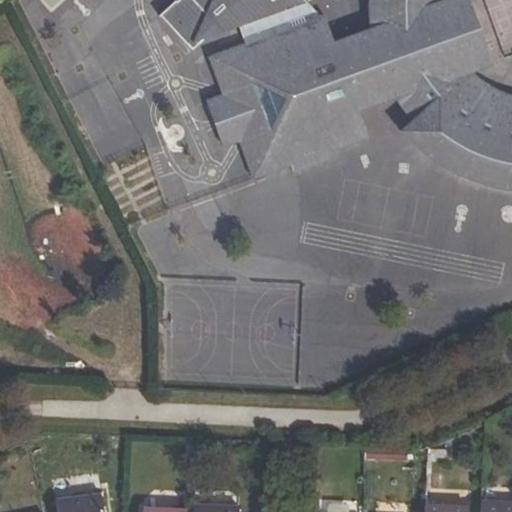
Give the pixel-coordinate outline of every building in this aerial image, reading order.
[(416,109),(423,117),(426,120),(438,131),(450,140),(463,149),(477,156),(470,170),(484,176),(506,182),(511,183),(511,101),(510,101),(492,91),(497,82),(485,73),(479,66),(474,61),(465,48),(459,33),(456,18),(455,4),(454,0),(379,0),(379,3),(380,14),(382,25),(384,36),(348,49),(335,11),(324,0),(182,0),(172,10),(204,43),(212,35),(250,22),(257,39),(220,52),(231,85),(236,87),(235,93),(229,92),(217,96),(233,141),(244,138),(246,132),(255,134),(252,141),(264,173),(300,159),(303,167),(342,153),(339,146),(378,132),(365,95),(399,82),(407,96),(416,109)] [(480,0),(454,0),(455,4),(456,18),(459,33),(465,48),(474,61),(479,66),(502,58),(480,0)] [(511,88),(497,82),(492,91),(510,101),(511,101),(511,88)] [(426,120),(423,117),(412,127),(427,143),(445,156),(464,168),(470,170),(477,156),(463,149),(450,140),(438,131),(426,120)] [(105,511),(101,492),(58,500),(60,511),(105,511)] [(511,511),(511,505),(482,503),(481,511),(511,511)]
